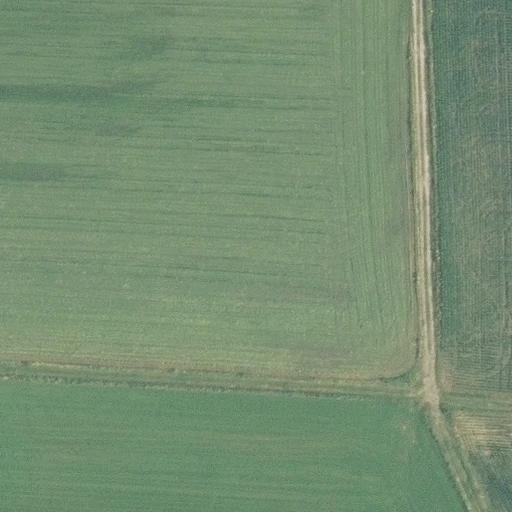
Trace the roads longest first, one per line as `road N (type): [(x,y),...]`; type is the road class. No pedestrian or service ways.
road 1 (track): [(426,391),(0,369)]
road 2 (track): [(426,391),(414,0)]
road 3 (track): [(479,511),(426,391)]
